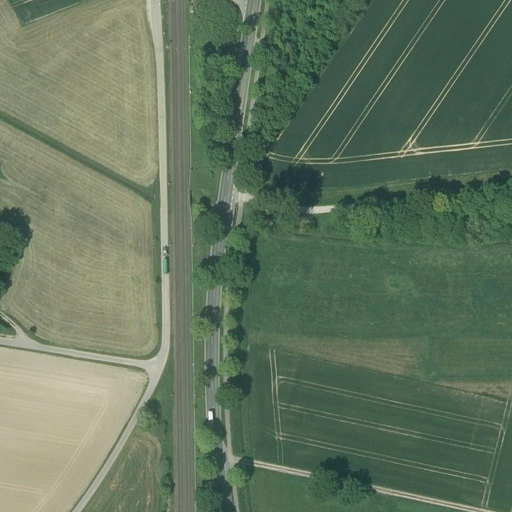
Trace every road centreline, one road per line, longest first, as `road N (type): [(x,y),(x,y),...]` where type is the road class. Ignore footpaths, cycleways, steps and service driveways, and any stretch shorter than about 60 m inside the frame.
road 1 (primary): [(222,511),(211,345),(253,0)]
road 2 (unclassified): [(159,368),(166,340),(155,0)]
road 3 (track): [(226,194),(288,212),(511,194)]
road 4 (track): [(217,460),(487,511)]
road 5 (track): [(366,0),(265,147),(253,202)]
road 6 (unclassified): [(76,511),(159,368)]
road 7 (unclassified): [(159,368),(0,343)]
